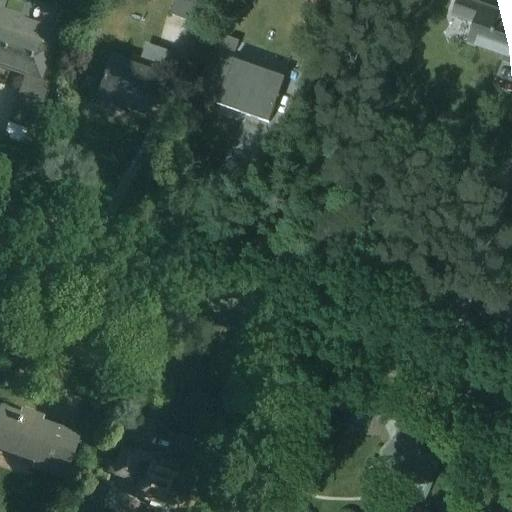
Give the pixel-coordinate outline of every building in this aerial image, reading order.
[(454,45),(511,69),(511,17),(473,1),(454,45)] [(0,70),(46,87),(65,33),(0,10),(0,70)] [(97,97),(158,121),(174,81),(95,49),(86,73),(104,80),(97,97)] [(198,99),(258,124),(271,94),(210,69),(198,99)] [(37,469),(72,482),(92,433),(7,400),(0,417),(0,447),(39,462),(37,469)] [(368,465),(426,487),(443,441),(385,420),(368,465)] [(134,496),(182,511),(196,466),(124,443),(113,476),(138,484),(134,496)]
